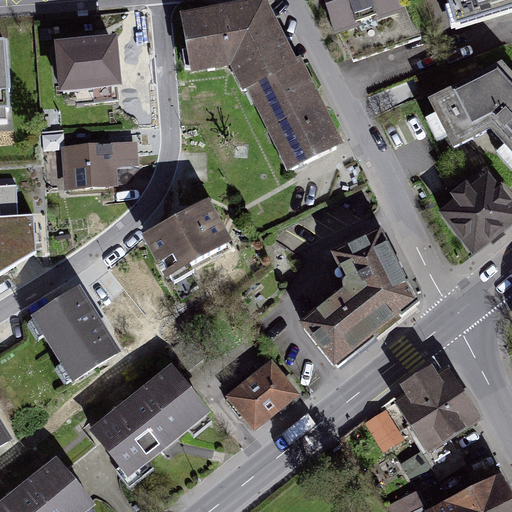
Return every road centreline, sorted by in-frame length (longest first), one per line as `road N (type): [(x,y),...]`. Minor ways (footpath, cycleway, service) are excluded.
road 1 (residential): [(156,0),(171,127),(167,167),(144,209),(0,309)]
road 2 (residential): [(293,0),(455,318)]
road 3 (primary): [(211,511),(455,318)]
road 4 (residential): [(455,318),(511,425)]
